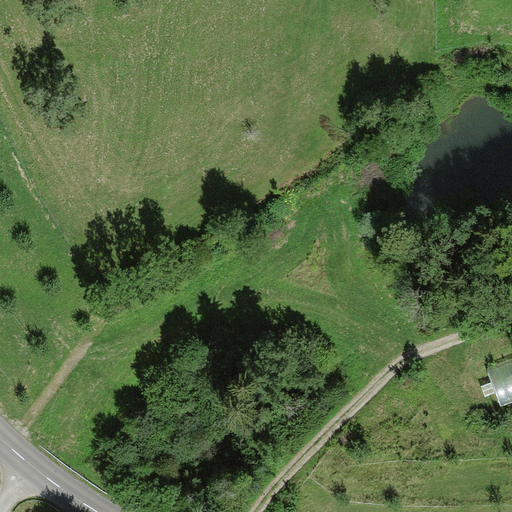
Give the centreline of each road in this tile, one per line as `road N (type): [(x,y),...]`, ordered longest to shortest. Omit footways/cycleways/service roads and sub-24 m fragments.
road 1 (track): [(255,511),(373,391),(424,354),(511,320)]
road 2 (tertiary): [(95,511),(0,436)]
